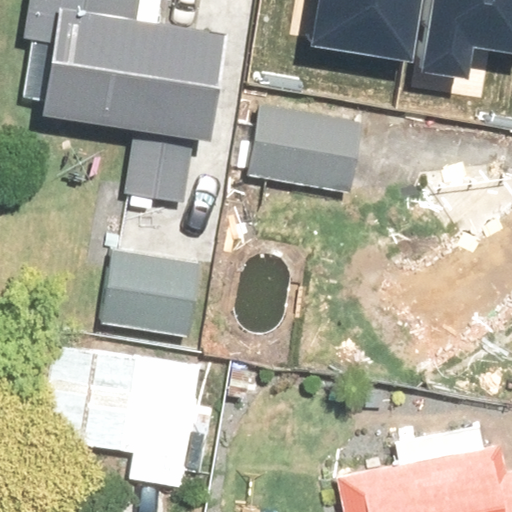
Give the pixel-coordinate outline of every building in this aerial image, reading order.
[(13,0),(11,24),(18,25),(8,107),(121,121),(111,197),(174,205),(198,15),(122,5),(122,0),(13,0)] [(288,0),(280,53),(404,74),(416,0),(288,0)] [(511,0),(429,0),(414,90),(468,99),(475,58),(511,63),(511,0)] [(245,164),(220,303),(305,318),(311,284),(359,293),(386,147),(314,134),(307,175),(245,164)] [(421,180),(396,319),(481,334),(487,300),(511,304),(511,153),(491,149),(483,191),(421,180)] [(193,258),(98,248),(90,325),(185,334),(193,258)] [(46,342),(35,442),(125,452),(122,477),(183,484),(197,359),(46,342)] [(380,462),(322,474),(330,511),(511,511),(511,458),(488,463),(483,437),(474,439),(471,423),(376,442),(380,462)]
